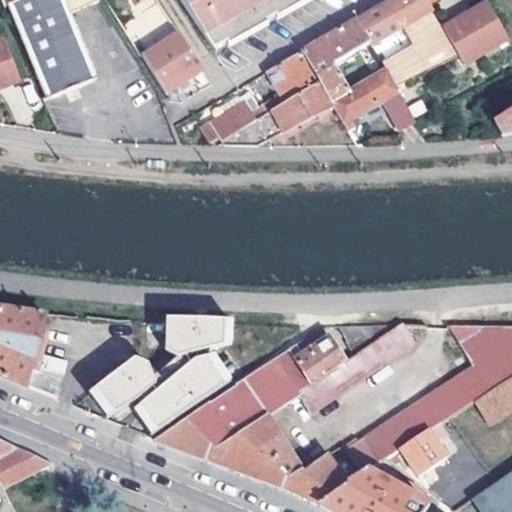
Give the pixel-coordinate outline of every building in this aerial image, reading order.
[(0,0),(0,1),(3,9),(9,7),(47,101),(95,80),(69,16),(95,0),(0,0)] [(187,0),(214,50),(228,43),(230,46),(270,24),(268,21),(277,16),(279,19),(311,0),(187,0)] [(370,43),(369,44),(371,48),(372,47),(386,72),(395,87),(426,71),(456,53),(442,29),(429,6),(425,0),(393,0),(357,21),(370,43)] [(442,29),(456,53),(458,56),(463,68),(506,44),(484,6),(442,29)] [(330,36),(301,52),(319,82),(331,103),(350,92),(334,65),(369,44),(370,43),(357,21),(330,36)] [(201,65),(177,26),(139,50),(162,88),(201,65)] [(0,88),(20,80),(4,38),(0,39),(0,88)] [(278,93),(261,104),(267,115),(319,82),(301,52),(266,73),(278,93)] [(395,87),(386,72),(350,92),(331,103),(333,107),(332,108),(341,125),(342,124),(385,100),(401,129),(414,122),(395,87)] [(260,147),(332,108),(333,107),(331,103),(319,82),(267,115),(222,143),(225,147),(245,147),(260,147)] [(222,117),(210,125),(211,125),(201,131),(211,147),(216,147),(221,143),(222,143),(267,115),(261,104),(255,108),(250,100),(246,94),(238,100),(237,98),(219,109),(219,112),(222,117)] [(511,112),(493,123),(501,137),(511,135),(511,112)] [(0,376),(55,399),(56,400),(70,365),(41,358),(46,317),(27,316),(16,314),(0,311),(0,376)] [(205,324),(169,323),(167,352),(179,361),(233,348),(235,327),(205,324)] [(511,328),(450,327),(469,365),(472,370),(350,449),(366,473),(386,459),(440,424),(474,401),(511,376),(511,328)] [(400,328),(401,327),(399,327),(351,328),(366,350),(400,328)] [(366,350),(345,365),(311,388),(299,396),(312,415),(385,365),(413,347),(400,328),(366,350)] [(303,360),(295,348),(288,353),(296,366),(311,388),(345,365),(330,343),(303,360)] [(288,353),(269,365),(155,443),(204,462),(267,418),(299,396),(311,388),(296,366),(288,353)] [(220,356),(200,360),(139,409),(157,433),(231,383),(220,356)] [(156,386),(149,366),(134,363),(89,395),(109,418),(140,404),(156,386)] [(511,376),(474,401),(488,424),(511,409),(511,376)] [(267,418),(204,462),(280,491),(305,472),(267,418)] [(448,437),(440,424),(386,459),(409,478),(415,474),(419,480),(447,461),(436,445),(448,437)] [(0,491),(44,470),(53,466),(0,442),(0,491)] [(346,486),(326,457),(305,472),(280,491),(317,507),(347,487),(346,486)] [(511,511),(511,472),(472,500),(480,511),(511,511)] [(347,487),(317,507),(326,511),(426,511),(428,509),(366,473),(346,486),(347,487)]
